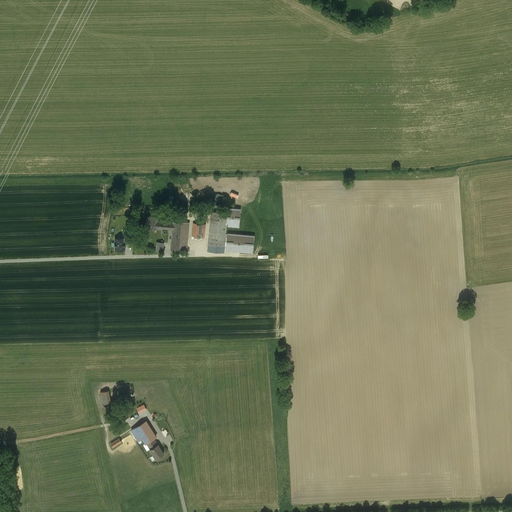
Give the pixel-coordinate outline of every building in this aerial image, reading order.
[(224,203),(224,201),(223,198),(222,196),(220,195),(218,195),(216,195),(214,197),(213,199),(212,201),(213,203),(214,205),(216,206),(218,206),(220,206),(222,205),(224,203)] [(227,208),(227,213),(225,227),(239,228),(241,209),(227,208)] [(227,213),(211,211),(207,251),(223,253),(225,227),(227,213)] [(157,216),(148,215),(147,227),(156,228),(156,227),(157,221),(157,216)] [(182,222),(163,220),(163,222),(157,221),(156,227),(172,229),(170,249),(179,250),(182,222)] [(205,224),(193,223),(192,236),(204,237),(205,224)] [(125,234),(112,235),(112,250),(125,250),(125,234)] [(253,236),(228,234),(226,251),(252,253),(253,236)] [(107,390),(99,392),(101,404),(109,402),(107,390)] [(147,406),(141,395),(122,406),(128,417),(147,406)] [(156,436),(146,421),(131,430),(138,440),(142,438),(145,442),(145,443),(146,443),(146,442),(154,438),(156,436)] [(119,438),(111,443),(113,447),(121,441),(119,438)] [(154,438),(146,442),(146,443),(150,448),(157,444),(154,438)] [(164,453),(158,444),(157,444),(150,448),(150,449),(156,458),(164,453)]
